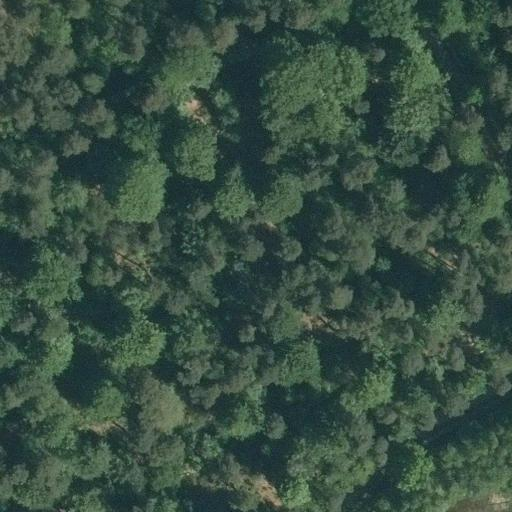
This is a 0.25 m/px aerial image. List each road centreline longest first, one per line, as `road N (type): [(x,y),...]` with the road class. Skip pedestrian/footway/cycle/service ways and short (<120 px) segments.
road 1 (track): [(127,511),(193,398),(260,357),(289,226),(207,90),(361,0)]
road 2 (track): [(207,90),(0,212)]
road 3 (track): [(335,511),(381,459),(511,381)]
road 4 (track): [(511,170),(420,0)]
